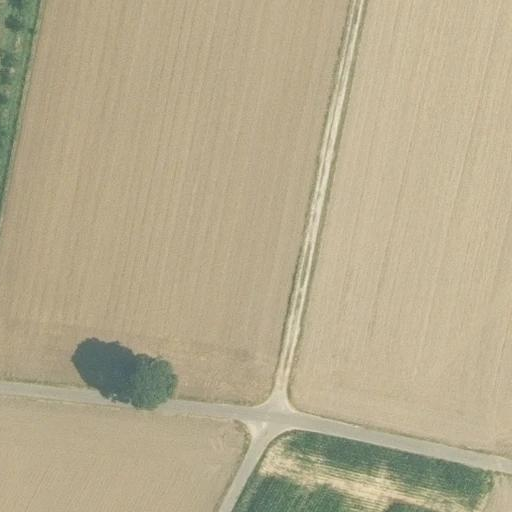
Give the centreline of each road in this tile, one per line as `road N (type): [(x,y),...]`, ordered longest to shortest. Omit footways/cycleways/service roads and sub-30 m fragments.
road 1 (track): [(367,0),(271,420)]
road 2 (track): [(0,389),(271,420)]
road 3 (track): [(271,420),(511,469)]
